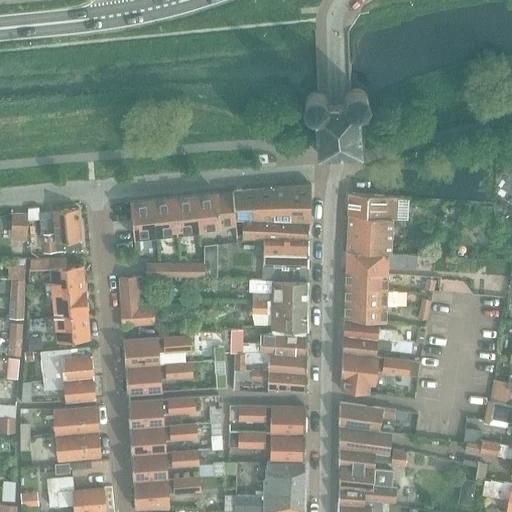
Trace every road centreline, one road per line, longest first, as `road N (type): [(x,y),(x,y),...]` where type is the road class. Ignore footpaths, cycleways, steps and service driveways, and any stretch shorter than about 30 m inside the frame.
road 1 (residential): [(322,511),(336,166)]
road 2 (residential): [(121,511),(93,191)]
road 3 (residential): [(93,191),(336,166)]
road 4 (residential): [(336,166),(329,34),(343,0)]
road 5 (primary): [(135,12),(0,29)]
